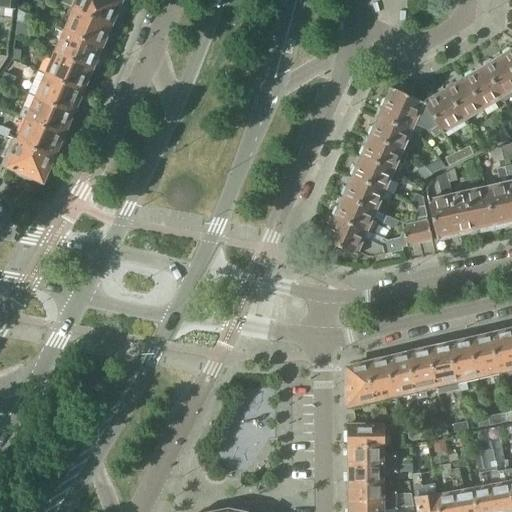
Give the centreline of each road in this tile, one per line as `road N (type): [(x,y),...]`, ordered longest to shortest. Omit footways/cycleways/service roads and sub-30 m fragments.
road 1 (tertiary): [(196,270),(271,85)]
road 2 (residential): [(320,342),(511,299)]
road 3 (residential): [(511,264),(374,296),(329,296)]
road 4 (residential): [(278,220),(347,55)]
road 5 (tertiary): [(93,465),(175,312)]
road 6 (residential): [(326,511),(320,342)]
road 7 (tertiary): [(176,108),(104,253)]
road 8 (residential): [(175,312),(320,342)]
road 9 (residential): [(354,31),(424,40),(475,13),(476,0)]
road 10 (residential): [(138,511),(202,388)]
road 11 (residential): [(329,296),(196,270)]
